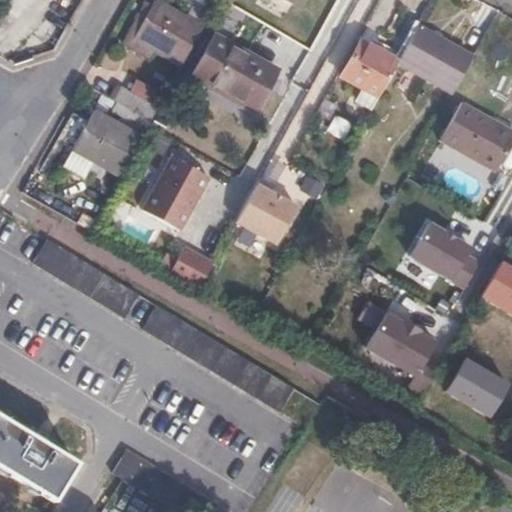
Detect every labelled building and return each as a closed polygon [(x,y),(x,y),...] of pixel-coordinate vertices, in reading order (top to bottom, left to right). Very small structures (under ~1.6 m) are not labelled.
[(210,10),(192,0),(185,13),(203,23),(210,10)] [(200,28),(152,2),(148,7),(142,4),(120,44),(147,58),(152,51),(179,66),(200,28)] [(415,30),(395,65),(394,67),(452,99),(473,60),(415,30)] [(275,72),(213,37),(189,79),(208,89),(210,85),(254,110),(275,72)] [(377,99),(394,67),(395,65),(359,44),(340,78),(377,99)] [(163,96),(134,81),(128,93),(156,108),(163,96)] [(254,110),(210,85),(208,89),(252,113),(254,110)] [(128,93),(119,89),(113,102),(149,122),(156,108),(128,93)] [(511,146),(511,138),(461,110),(440,147),(494,177),(496,173),(511,146)] [(139,140),(91,114),(71,151),(93,163),(119,178),(139,140)] [(93,163),(71,151),(62,167),(84,179),(93,163)] [(151,205),(189,228),(220,176),(180,154),(151,205)] [(511,195),(511,182),(496,173),(494,177),(487,188),(508,201),(511,195)] [(307,203),(266,181),(241,224),(285,247),(307,203)] [(479,243),(437,219),(415,255),(459,281),(479,243)] [(136,298),(43,242),(29,264),(121,321),(136,298)] [(205,264),(178,249),(166,272),(193,287),(205,264)] [(511,284),(506,282),(483,320),(511,335),(511,284)] [(293,392),(155,309),(141,332),(278,415),(293,392)] [(443,337),(393,309),(371,348),(422,376),(443,337)] [(511,393),(511,369),(466,346),(443,384),(500,416),(511,393)] [(0,421),(0,471),(52,503),(74,466),(0,421)] [(212,511),(128,460),(113,483),(160,511),(212,511)]
